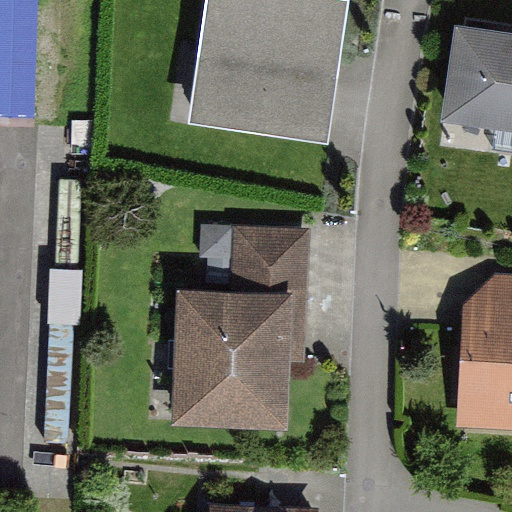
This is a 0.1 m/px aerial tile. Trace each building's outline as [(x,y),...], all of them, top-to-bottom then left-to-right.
[(0,0),(0,109),(42,110),(43,0),(0,0)] [(348,0),(207,0),(191,118),(329,137),(348,0)] [(511,27),(475,23),(464,120),(511,124),(511,27)] [(241,286),(200,284),(196,417),(312,421),(318,230),(243,227),(241,286)] [(511,276),(506,277),(477,314),(470,427),(511,430),(511,276)] [(318,511),(319,502),(210,498),(209,511),(318,511)]
